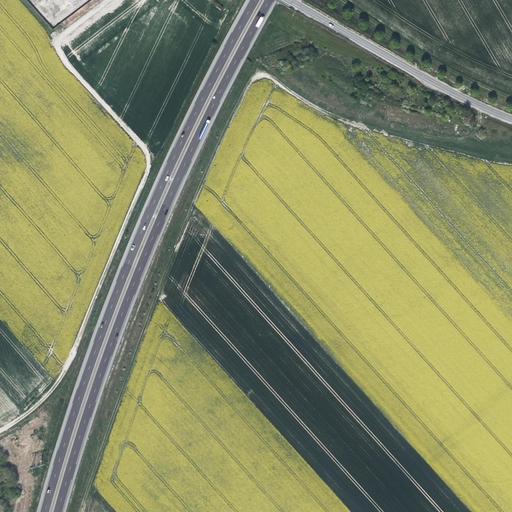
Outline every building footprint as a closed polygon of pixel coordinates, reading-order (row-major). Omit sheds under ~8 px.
[(140,63),(130,59),(128,64),(138,68),(140,63)] [(137,71),(127,66),(125,71),(135,76),(137,71)] [(165,74),(154,69),(152,74),(162,79),(165,74)] [(133,78),(123,74),(121,79),(131,83),(133,78)] [(161,81),(150,77),(148,82),(159,86),(161,81)] [(130,86),(120,82),(118,87),(128,91),(130,86)] [(157,89),(147,85),(144,90),(155,94),(157,89)] [(126,94),(116,90),(114,95),(124,99),(126,94)] [(154,96),(144,92),(142,97),(152,102),(154,96)] [(124,102),(113,98),(111,103),(122,107),(124,102)] [(151,104),(140,100),(138,105),(148,109),(151,104)] [(121,110),(110,106),(108,111),(119,115),(121,110)] [(147,113),(137,108),(135,113),(145,118),(147,113)] [(117,117),(106,113),(104,118),(114,122),(117,117)] [(144,120),(133,116),(131,121),(142,125),(144,120)] [(113,126),(103,121),(101,126),(111,131),(113,126)] [(140,129),(130,124),(128,129),(138,134),(140,129)] [(109,133),(99,129),(97,134),(107,138),(109,133)] [(137,136),(127,132),(125,137),(135,141),(137,136)] [(134,143),(123,139),(121,144),(132,149),(134,143)] [(35,153),(25,149),(23,154),(33,158),(35,153)] [(32,161),(21,157),(19,162),(30,166),(32,161)] [(59,164),(48,160),(46,165),(56,169),(59,164)] [(28,169),(17,164),(15,170),(26,174),(28,169)] [(56,172),(45,167),(43,173),(54,177),(56,172)] [(25,176),(15,172),(12,177),(23,181),(25,176)] [(90,178),(80,173),(77,178),(88,183),(90,178)] [(53,180),(42,176),(40,181),(50,185),(53,180)] [(22,184),(11,180),(9,185),(20,189),(22,184)] [(87,186),(76,181),(74,186),(84,191),(87,186)] [(49,187),(39,183),(37,188),(47,192),(49,187)] [(114,188),(104,184),(102,189),(112,194),(114,188)] [(18,192),(7,188),(5,193),(16,198),(18,192)] [(84,193),(73,189),(71,194),(82,198),(84,193)] [(46,195),(35,191),(33,196),(43,200),(46,195)] [(111,196),(100,192),(98,197),(108,201),(111,196)] [(14,200),(4,196),(2,201),(12,205),(14,200)] [(80,201),(70,197),(68,202),(78,206),(80,201)] [(42,203),(32,199),(30,204),(40,208),(42,203)] [(108,203),(97,199),(95,204),(106,209),(108,203)] [(11,208),(1,204),(0,205),(0,209),(9,213),(11,208)] [(77,209),(66,204),(64,210),(74,214),(77,209)] [(38,211),(28,207),(26,212),(36,216),(38,211)] [(104,211),(94,207),(92,212),(102,217),(104,211)] [(73,216),(63,212),(61,217),(71,222),(73,216)] [(100,219),(90,214),(87,220),(98,224),(100,219)] [(35,219),(25,215),(23,220),(33,224),(35,219)] [(70,224),(59,220),(57,225),(68,229),(70,224)] [(32,226),(21,222),(19,227),(29,231),(32,226)] [(97,227),(87,223),(85,228),(95,232),(97,227)] [(67,232),(56,228),(54,233),(65,238),(67,232)] [(94,235),(83,230),(81,235),(91,240),(94,235)] [(63,240),(53,236),(51,241),(61,245),(63,240)] [(90,243),(80,239),(78,244),(88,248),(90,243)] [(60,248),(49,243),(47,248),(58,253),(60,248)] [(87,251),(76,246),(74,251),(85,256),(87,251)] [(56,256),(46,252),(44,257),(54,261),(56,256)] [(84,258),(73,254),(71,259),(82,263),(84,258)] [(53,263),(42,259),(40,264),(51,268),(53,263)] [(81,266),(70,262),(68,267),(78,271),(81,266)] [(49,271),(39,267),(37,272),(47,277),(49,271)] [(77,274),(67,270),(65,275),(75,279),(77,274)] [(46,279),(36,275),(34,280),(44,284),(46,279)] [(73,282),(63,278),(61,283),(71,287),(73,282)] [(42,287),(32,283),(30,288),(40,292),(42,287)] [(70,289),(60,285),(57,290),(68,294),(70,289)] [(39,295),(29,291),(27,296),(37,300),(39,295)] [(66,297),(56,293),(54,298),(64,302),(66,297)] [(63,305),(53,301),(50,306),(61,310),(63,305)]
